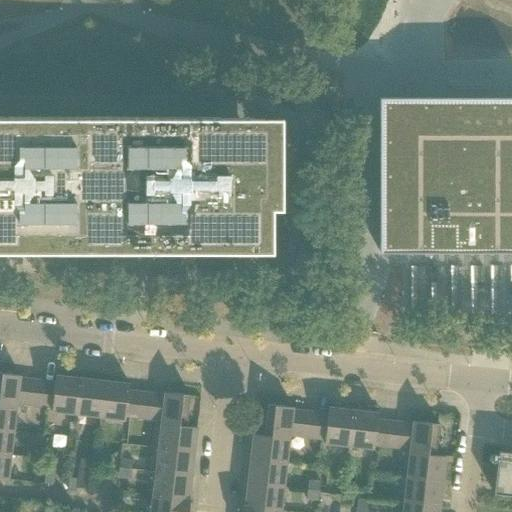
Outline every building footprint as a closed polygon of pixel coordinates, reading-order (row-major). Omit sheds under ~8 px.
[(511,97),(378,98),(378,252),(511,251),(511,97)] [(0,251),(252,252),(271,252),(271,209),(281,209),(281,118),(219,118),(127,118),(127,117),(0,117),(0,251)] [(300,268),(289,268),(289,277),(300,277),(300,268)] [(0,404),(16,406),(17,404),(20,378),(20,376),(0,373),(0,404)] [(51,411),(76,414),(80,378),(56,375),(55,382),(20,378),(17,404),(52,408),(51,411)] [(76,414),(100,417),(104,381),(80,378),(76,414)] [(125,416),(161,420),(164,395),(128,391),(129,384),(104,381),(100,417),(125,420),(125,416)] [(161,420),(160,423),(186,426),(189,395),(164,392),(164,395),(161,420)] [(0,429),(13,431),(16,406),(0,404),(0,429)] [(267,404),(264,435),(289,438),(290,435),(293,410),(293,407),(267,404)] [(328,414),(293,410),(290,435),(325,439),(324,443),(349,446),(353,410),(328,407),(328,414)] [(367,412),(353,410),(349,446),(374,449),(374,445),(409,449),(412,423),(376,420),(377,413),(367,412)] [(412,421),(412,423),(409,449),(410,449),(409,452),(434,455),(438,424),(412,421)] [(160,423),(158,448),(194,452),(197,428),(186,426),(160,423)] [(0,453),(11,455),(13,431),(0,429),(0,453)] [(253,434),(250,458),(286,463),(289,438),(264,435),(253,434)] [(158,448),(155,472),(191,476),(194,452),(158,448)] [(445,456),(434,455),(409,452),(406,476),(442,481),(445,456)] [(511,453),(498,452),(493,494),(511,495),(511,453)] [(0,478),(8,480),(11,455),(0,453),(0,478)] [(78,479),(77,486),(92,488),(96,457),(81,456),(78,479)] [(46,459),(44,483),(54,484),(56,463),(56,460),(56,459),(46,458),(46,459)] [(120,458),(119,468),(131,469),(132,460),(120,458)] [(247,481),(247,482),(284,487),(286,463),(250,458),(247,481)] [(119,468),(118,477),(130,479),(131,469),(119,468)] [(155,472),(152,496),(189,500),(190,499),(189,499),(191,476),(155,472)] [(440,505),(442,481),(406,476),(404,500),(440,505)] [(69,478),(67,490),(70,490),(72,491),(77,491),(77,486),(78,479),(72,478),(69,478)] [(307,487),(307,490),(320,491),(321,482),(319,481),(308,480),(307,487)] [(247,484),(244,506),(281,511),(284,487),(247,482),(247,484)] [(307,490),(305,499),(318,501),(320,491),(307,490)] [(152,496),(150,511),(186,511),(188,502),(189,501),(189,500),(152,496)] [(357,499),(356,509),(358,509),(359,510),(365,510),(366,500),(357,499)] [(438,511),(440,505),(404,500),(402,511),(438,511)]
